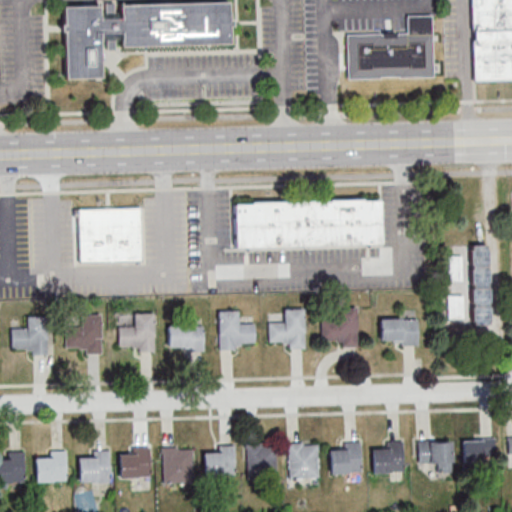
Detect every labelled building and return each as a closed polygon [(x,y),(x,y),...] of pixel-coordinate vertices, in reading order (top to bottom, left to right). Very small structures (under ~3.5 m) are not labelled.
[(511,80),(511,0),(471,0),(472,81),(511,80)] [(64,78),(102,78),(102,47),(230,45),(230,3),(119,4),(119,17),(102,17),(102,6),(63,6),(64,78)] [(432,77),(432,15),(407,15),(407,34),(347,35),(347,78),(432,77)] [(233,247),(383,245),(382,199),(233,202),(233,247)] [(78,261),(142,261),(142,208),(78,208),(78,261)] [(489,244),(470,244),(470,323),(489,323),(489,244)] [(448,296),(448,317),(462,317),(462,296),(448,296)] [(337,318),(321,318),(320,342),(356,342),(356,307),(337,306),(337,318)] [(305,307),(281,307),(281,319),(268,319),(268,342),(284,342),(284,348),(305,348),(305,307)] [(238,310),(218,310),(218,350),(243,350),(243,340),(254,340),(254,320),(238,320),(238,310)] [(154,312),(133,313),(133,324),(118,325),(118,346),(129,346),(129,352),(155,351),(154,312)] [(102,314),(80,314),(80,326),(66,326),(66,351),(102,351),(102,314)] [(47,354),(47,316),(25,316),(25,327),(11,328),(11,349),(25,348),(25,354),(47,354)] [(379,318),(379,345),(417,345),(417,318),(379,318)] [(167,350),(204,350),(204,323),(167,323),(167,350)] [(494,438),(461,438),(461,462),(494,462),(494,438)] [(416,440),(416,463),(440,463),(440,471),(451,471),(451,440),(416,440)] [(319,441),(287,441),(287,478),(319,478),(319,441)] [(328,442),(328,474),(360,474),(360,442),(328,442)] [(370,443),(371,473),(403,472),(402,442),(370,443)] [(276,479),(276,444),(246,444),(246,479),(276,479)] [(203,446),(203,477),(234,477),(234,446),(203,446)] [(193,482),(193,447),(161,447),(161,482),(193,482)] [(150,478),(150,448),(119,448),(119,478),(150,478)] [(34,456),(34,481),(67,481),(67,450),(44,450),(44,456),(34,456)] [(0,482),(24,482),(24,451),(3,451),(3,460),(0,460),(0,482)] [(78,482),(110,482),(110,451),(78,451),(78,482)]
